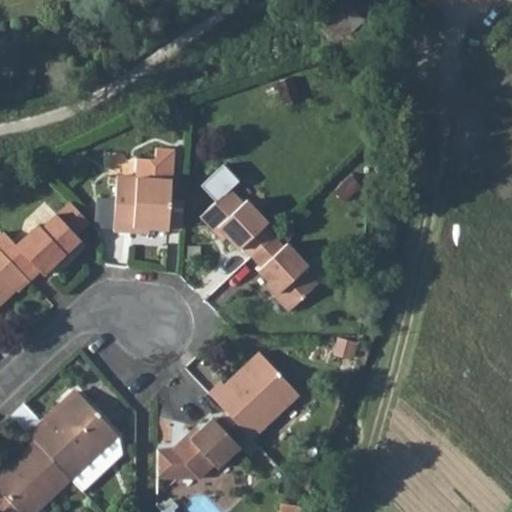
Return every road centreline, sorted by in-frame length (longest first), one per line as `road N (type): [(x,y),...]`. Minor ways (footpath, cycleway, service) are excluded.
road 1 (residential): [(0,127),(75,106),(121,82),(240,0)]
road 2 (residential): [(0,391),(81,319),(150,316)]
